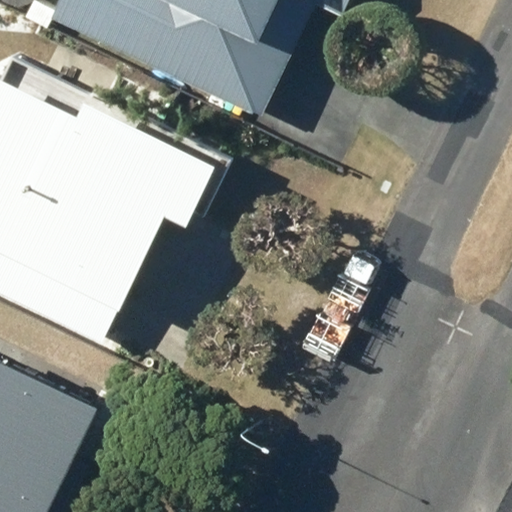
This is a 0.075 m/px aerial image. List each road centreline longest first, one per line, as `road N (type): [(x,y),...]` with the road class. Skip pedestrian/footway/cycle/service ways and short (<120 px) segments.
road 1 (residential): [(322,448),(511,58)]
road 2 (residential): [(511,300),(411,502)]
